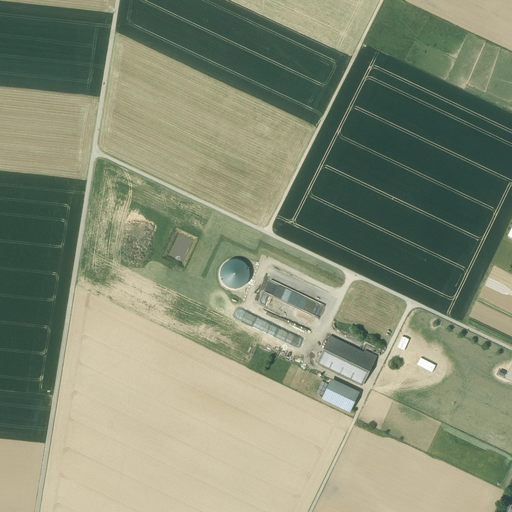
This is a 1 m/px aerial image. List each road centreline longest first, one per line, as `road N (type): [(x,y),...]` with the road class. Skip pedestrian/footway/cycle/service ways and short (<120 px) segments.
road 1 (track): [(122,0),(41,511)]
road 2 (track): [(355,275),(97,154)]
road 3 (track): [(387,0),(270,235)]
road 4 (track): [(412,301),(311,511)]
